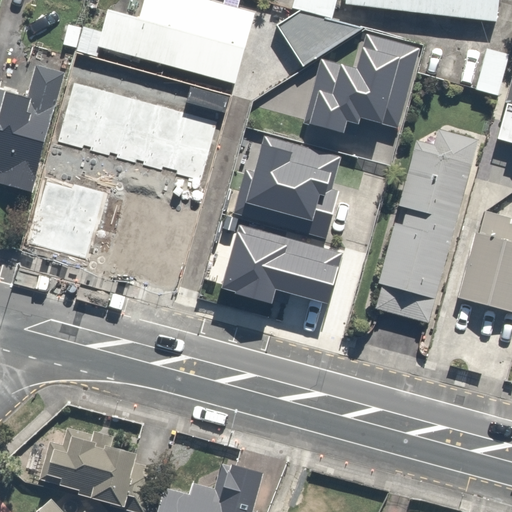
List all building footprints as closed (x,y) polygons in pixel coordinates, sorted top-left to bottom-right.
[(107,57),(237,86),(256,14),(204,0),(152,0),(146,24),(118,16),(107,57)] [(506,0),(353,0),(352,16),(504,28),(506,0)] [(368,32),(295,11),(276,29),(309,73),(368,32)] [(511,77),(511,54),(491,49),(479,95),(506,102),(511,77)] [(0,92),(0,187),(38,198),(73,80),(39,70),(30,101),(0,92)] [(174,192),(205,199),(230,99),(194,91),(189,111),(167,105),(165,116),(103,101),(90,153),(112,159),(96,225),(162,241),(174,192)] [(257,100),(228,187),(253,195),(267,151),(276,154),(290,111),(257,100)] [(511,100),(497,143),(511,148),(511,100)] [(378,134),(316,118),(311,138),(296,134),(276,215),(263,211),(254,250),(309,264),(306,278),(339,287),(360,204),(366,206),(372,182),(367,181),(378,134)] [(420,141),(399,209),(409,212),(403,230),(395,227),(369,313),(427,331),(485,143),(439,129),(434,145),(420,141)] [(511,216),(490,210),(462,298),(511,313),(511,216)] [(61,457),(52,489),(133,511),(144,511),(155,475),(139,471),(141,464),(116,457),(114,464),(101,460),(104,450),(79,443),(74,460),(61,457)] [(168,495),(163,511),(269,511),(279,482),(235,469),(225,503),(214,500),(217,493),(192,485),(187,500),(168,495)] [(12,511),(0,497),(0,511),(12,511)]
